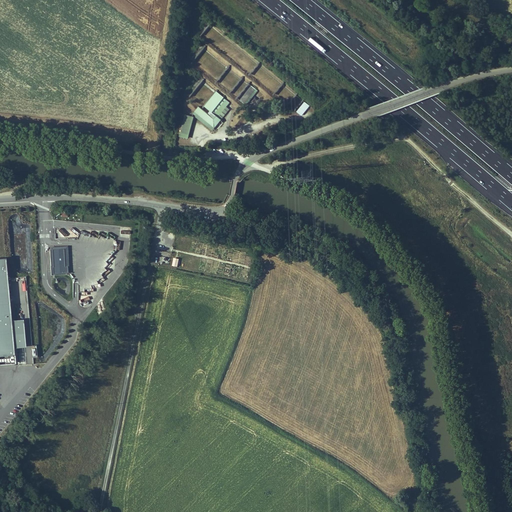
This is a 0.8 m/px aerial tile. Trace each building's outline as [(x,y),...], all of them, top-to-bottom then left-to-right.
[(247,108),(258,92),(252,87),(240,102),(247,108)] [(231,104),(224,98),(212,113),(214,114),(212,117),(199,107),(195,112),(215,128),(222,120),(219,118),(231,104)] [(309,105),(303,101),(295,111),(301,115),(309,105)] [(194,116),(185,114),(179,135),(188,137),(194,116)] [(177,257),(187,259),(188,250),(183,249),(184,245),(175,244),(174,251),(178,252),(177,257)] [(51,273),(68,273),(68,245),(51,245),(51,273)] [(17,321),(4,322),(7,349),(20,348),(17,321)]
